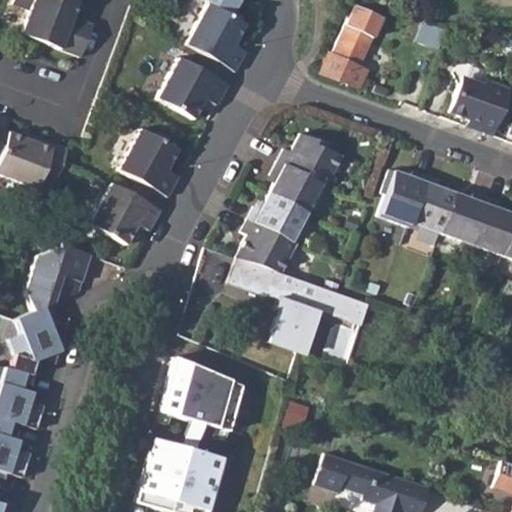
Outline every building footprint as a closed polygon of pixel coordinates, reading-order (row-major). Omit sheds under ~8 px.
[(23,11),(15,37),(37,45),(76,59),(86,33),(65,25),(67,18),(72,5),(58,0),(9,0),(7,5),(23,11)] [(204,0),(203,0),(201,5),(222,15),(224,11),(204,0)] [(239,25),(222,15),(201,5),(179,46),(199,57),(225,71),(230,74),(241,53),(228,45),(239,25)] [(317,77),(357,91),(365,72),(356,68),(377,20),(351,9),(330,57),(326,55),(317,77)] [(88,26),(67,18),(65,25),(86,33),(88,26)] [(35,51),(37,45),(15,37),(12,43),(35,51)] [(199,57),(192,69),(218,83),(225,71),(199,57)] [(223,86),(218,83),(192,69),(172,59),(149,99),(187,120),(199,99),(212,106),(223,86)] [(461,121),(466,123),(464,129),(491,139),(506,92),(483,84),(482,88),(460,79),(446,116),(461,121)] [(112,171),(132,181),(124,196),(150,210),(157,195),(162,197),(173,177),(162,170),(172,150),(133,129),(112,171)] [(17,140),(2,134),(0,139),(0,178),(46,195),(62,151),(32,140),(30,145),(17,140)] [(232,257),(277,273),(292,245),(288,242),(317,186),(322,189),(338,158),(317,149),(319,143),(296,134),(287,153),(279,150),(265,176),(273,179),(256,210),(250,206),(236,232),(243,236),(232,257)] [(19,135),(17,140),(30,145),(32,140),(19,135)] [(511,218),(491,211),(494,204),(466,194),(464,202),(431,190),(433,182),(406,172),(403,180),(382,174),(373,198),(377,200),(369,219),(401,230),(403,225),(511,263),(511,218)] [(82,226),(121,246),(130,228),(143,234),(154,212),(150,210),(124,196),(104,185),(82,226)] [(42,310),(69,302),(83,257),(56,248),(30,260),(19,297),(25,316),(42,310)] [(277,273),(232,257),(223,283),(255,294),(256,292),(273,298),(269,309),(275,311),(264,342),(299,354),(315,310),(358,325),(365,304),(277,273)] [(25,316),(8,321),(13,336),(0,340),(5,355),(0,371),(23,377),(25,378),(31,364),(46,357),(53,359),(61,328),(46,324),(42,310),(25,316)] [(478,355),(501,363),(504,355),(481,346),(478,355)] [(244,385),(173,360),(156,417),(234,435),(244,385)] [(23,377),(0,371),(0,370),(0,422),(9,425),(31,431),(38,408),(24,404),(26,394),(18,392),(23,377)] [(350,379),(384,391),(387,383),(353,371),(350,379)] [(9,425),(0,422),(0,474),(1,474),(18,479),(24,455),(10,451),(13,442),(4,440),(9,425)] [(214,511),(229,460),(152,441),(134,507),(151,511),(214,511)] [(416,511),(422,490),(317,458),(306,493),(330,500),(331,495),(352,501),(351,507),(365,511),(364,511),(416,511)] [(511,500),(508,511),(511,511),(511,469),(496,465),(488,487),(511,494),(511,500)] [(0,479),(1,474),(0,474),(0,511),(7,511),(8,509),(0,506),(0,479)] [(511,494),(488,487),(488,490),(511,497),(511,494)]
